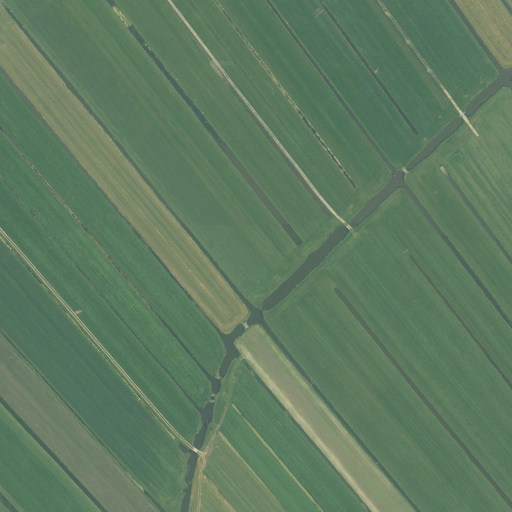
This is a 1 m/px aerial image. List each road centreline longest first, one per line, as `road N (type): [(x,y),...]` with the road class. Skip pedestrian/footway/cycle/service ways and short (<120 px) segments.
road 1 (track): [(0,229),(201,454),(198,511)]
road 2 (track): [(169,0),(359,238)]
road 3 (track): [(379,0),(511,180)]
